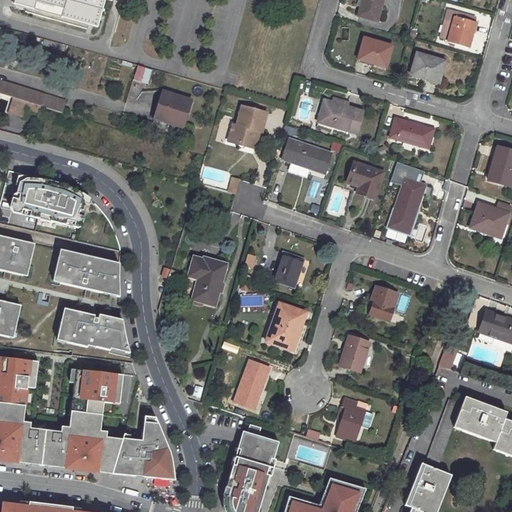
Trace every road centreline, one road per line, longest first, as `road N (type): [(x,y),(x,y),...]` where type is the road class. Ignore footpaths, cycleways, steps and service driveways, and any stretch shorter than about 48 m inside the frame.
road 1 (tertiary): [(0,147),(86,175),(124,211),(146,344),(190,455),(192,511)]
road 2 (residential): [(330,0),(313,58),(323,75),(477,118)]
road 3 (unknown): [(0,10),(111,48),(136,0)]
road 4 (residential): [(0,480),(81,489),(157,511)]
road 5 (residential): [(347,238),(304,392)]
road 6 (residential): [(433,268),(477,118)]
road 7 (unknown): [(0,74),(125,110),(139,98)]
road 8 (unknown): [(137,253),(0,230)]
road 9 (residential): [(477,118),(508,0)]
